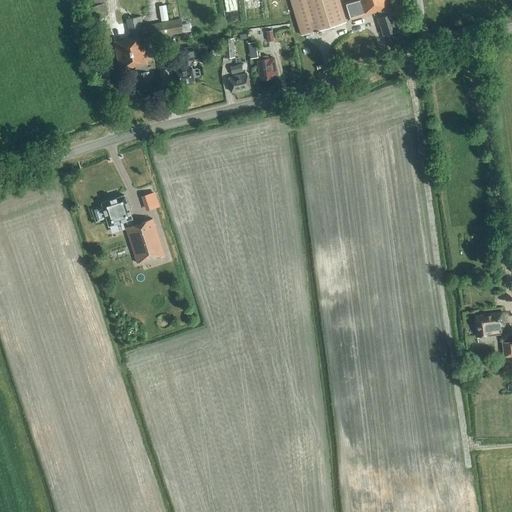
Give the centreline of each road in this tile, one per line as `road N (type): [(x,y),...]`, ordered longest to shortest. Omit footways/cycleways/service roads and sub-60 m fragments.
road 1 (tertiary): [(0,176),(511,28)]
road 2 (track): [(411,57),(467,451),(511,446)]
road 3 (track): [(474,40),(510,290)]
